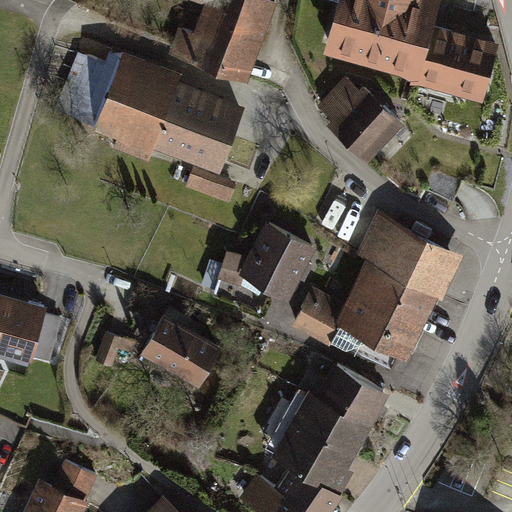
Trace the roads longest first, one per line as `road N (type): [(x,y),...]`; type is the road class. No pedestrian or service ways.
road 1 (residential): [(508,254),(380,183),(291,109),(61,7)]
road 2 (residential): [(368,511),(460,380),(508,254)]
